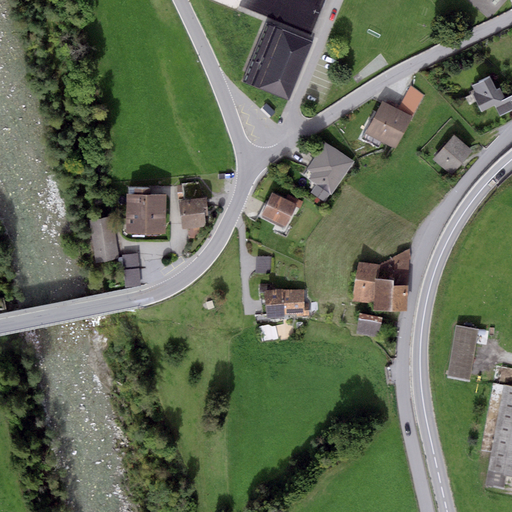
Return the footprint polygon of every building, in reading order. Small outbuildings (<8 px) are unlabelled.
[(313,41),(269,24),(246,85),(290,101),(313,41)] [(488,77),(470,85),(474,93),(471,95),(480,113),(511,97),(508,90),(497,95),(488,77)] [(413,117),(379,102),(364,135),(397,150),(413,117)] [(474,150),(452,133),(432,161),(454,177),(474,150)] [(355,162),(324,145),(309,171),(312,173),(308,181),(334,197),(355,162)] [(290,201),(267,192),(258,216),(285,227),(294,205),(300,208),(303,202),(291,198),(290,201)] [(163,196),(121,195),(120,233),(162,234),(163,196)] [(200,200),(176,202),(178,228),(202,226),(200,200)] [(111,217),(87,220),(92,262),(117,259),(111,217)] [(136,254),(121,256),(126,287),(141,285),(136,254)] [(270,257),(255,257),(255,274),(271,273),(270,257)] [(380,263),(355,261),(351,300),(373,302),(372,309),(405,312),(408,279),(379,276),(380,263)] [(303,291),(262,293),(262,317),(310,316),(310,303),(304,303),(303,291)] [(380,317),(356,313),(353,334),(377,338),(380,317)] [(478,331),(455,327),(446,378),(469,382),(478,331)] [(511,372),(501,371),(499,384),(511,385),(511,372)] [(511,386),(502,384),(487,471),(511,475),(511,386)]
